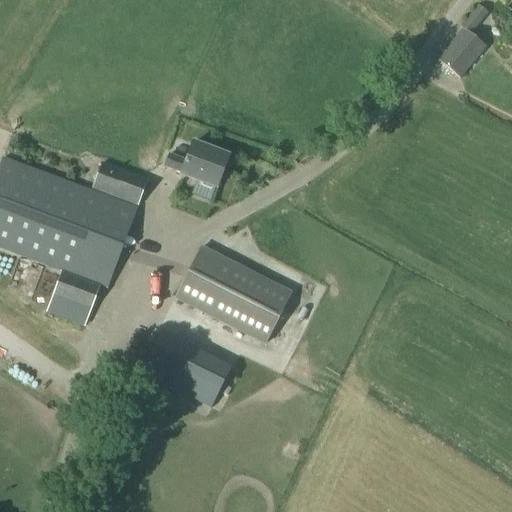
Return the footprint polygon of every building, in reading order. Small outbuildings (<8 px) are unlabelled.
[(459,80),(485,49),(469,36),(485,18),(475,9),(459,27),(461,29),(435,61),(459,80)] [(215,190),(227,158),(191,145),(185,162),(167,155),(162,169),(180,175),(179,176),(215,190)] [(106,290),(136,209),(1,159),(0,160),(0,251),(59,273),(50,299),(89,313),(98,287),(106,290)] [(136,208),(146,181),(100,164),(90,191),(136,208)] [(264,347),(290,294),(199,247),(173,300),(264,347)] [(209,410),(230,369),(160,333),(138,376),(209,410)]
